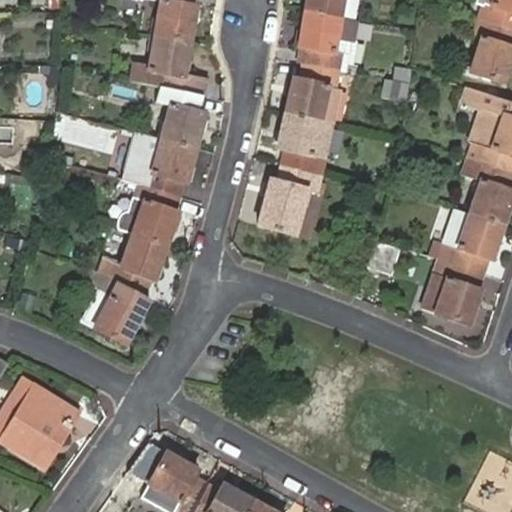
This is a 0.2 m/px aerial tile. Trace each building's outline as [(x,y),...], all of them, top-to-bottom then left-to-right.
[(192,0),(152,0),(152,2),(160,3),(155,36),(191,41),(195,8),(192,7),(192,0)] [(308,0),(307,13),(343,19),(346,0),(308,0)] [(346,0),(343,19),(360,21),(363,0),(346,0)] [(483,5),(478,19),(511,28),(511,0),(493,0),(491,7),(483,5)] [(302,65),(344,72),(346,58),(336,55),(339,39),(358,42),(362,22),(343,19),(307,13),(300,49),(305,50),(302,65)] [(511,28),(478,19),(474,32),(483,35),(471,70),(506,82),(511,63),(511,28)] [(191,41),(155,36),(151,71),(166,75),(163,89),(203,98),(208,80),(186,76),(191,41)] [(287,115),(335,125),(346,86),(341,84),(344,72),(302,65),(300,78),(295,77),(287,115)] [(482,149),(478,161),(511,171),(511,100),(469,85),(464,100),(504,115),(491,151),(482,149)] [(172,105),(163,139),(197,148),(206,114),(200,112),(203,98),(163,89),(160,103),(172,105)] [(282,166),(321,177),(335,125),(287,115),(280,149),(285,151),(282,166)] [(140,169),(136,186),(180,199),(186,181),(188,182),(197,148),(163,139),(154,172),(140,169)] [(482,179),(470,213),(505,225),(511,204),(511,171),(478,161),(472,176),(482,179)] [(318,191),(321,177),(282,166),(278,180),(272,179),(259,226),(295,236),(309,188),(318,191)] [(141,204),(131,236),(168,248),(179,215),(175,214),(180,199),(136,186),(132,201),(141,204)] [(446,261),(486,274),(491,261),(493,261),(505,225),(470,213),(458,249),(450,247),(446,261)] [(168,248),(131,236),(120,270),(111,267),(105,280),(142,297),(150,279),(157,282),(168,248)] [(375,243),(366,271),(393,277),(402,250),(375,243)] [(481,287),(486,274),(446,261),(442,273),(449,276),(444,289),(431,285),(424,307),(473,323),(484,288),(481,287)] [(105,280),(92,275),(86,288),(96,292),(81,323),(127,345),(148,300),(142,297),(105,280)] [(0,380),(9,365),(0,361),(0,380)] [(47,468),(58,453),(51,447),(67,426),(75,431),(85,416),(41,388),(6,438),(47,468)] [(51,447),(58,453),(75,431),(67,426),(51,447)] [(190,511),(206,484),(194,477),(198,471),(166,452),(148,483),(180,503),(175,511),(190,511)] [(175,511),(180,503),(148,483),(139,498),(163,511),(175,511)] [(247,511),(254,502),(223,484),(219,491),(206,484),(190,511),(247,511)] [(272,511),(254,502),(247,511),(272,511)]
